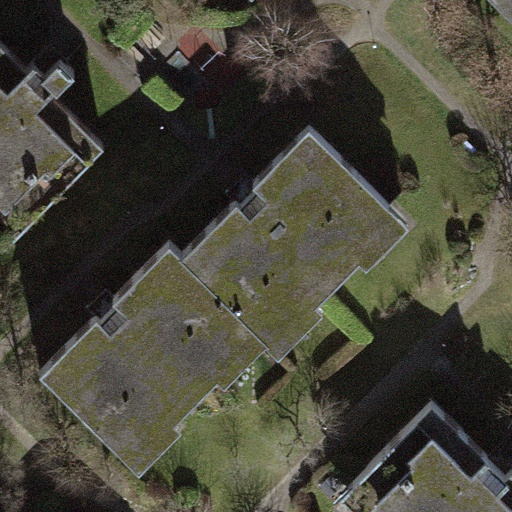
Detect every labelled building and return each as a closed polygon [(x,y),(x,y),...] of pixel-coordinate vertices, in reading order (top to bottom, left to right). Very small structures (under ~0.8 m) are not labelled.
[(226,0),(253,26),(278,0),(226,0)] [(511,0),(491,0),(511,23),(511,0)] [(0,56),(0,242),(18,259),(111,158),(0,56)] [(295,128),(32,390),(140,498),(404,236),(295,128)] [(511,511),(511,465),(442,395),(346,490),(367,511),(511,511)]
